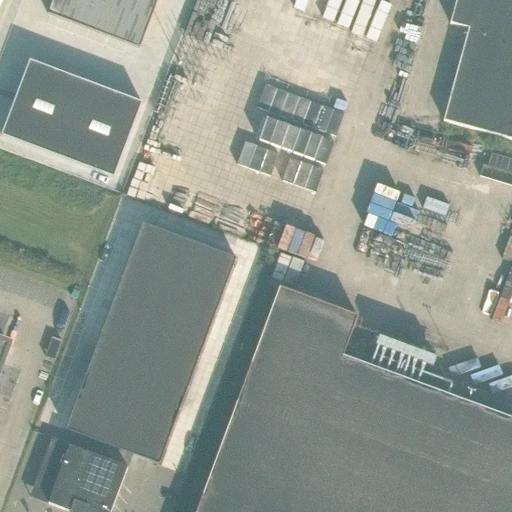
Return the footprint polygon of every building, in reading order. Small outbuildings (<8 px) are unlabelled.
[(156,0),(51,0),(46,14),(138,49),(156,0)] [(333,0),(331,16),(356,21),(359,0),(333,0)] [(511,0),(456,0),(450,24),(468,29),(443,122),(511,140),(511,0)] [(280,67),(292,69),(295,48),(283,46),(280,67)] [(113,180),(142,104),(29,61),(0,137),(113,180)] [(183,206),(195,176),(147,158),(135,188),(183,206)] [(300,255),(307,230),(264,218),(257,242),(300,255)] [(235,260),(142,225),(65,431),(159,466),(235,260)] [(511,511),(511,419),(342,357),(356,318),(279,289),(196,511),(511,511)] [(111,511),(127,468),(51,440),(29,498),(67,511),(111,511)]
